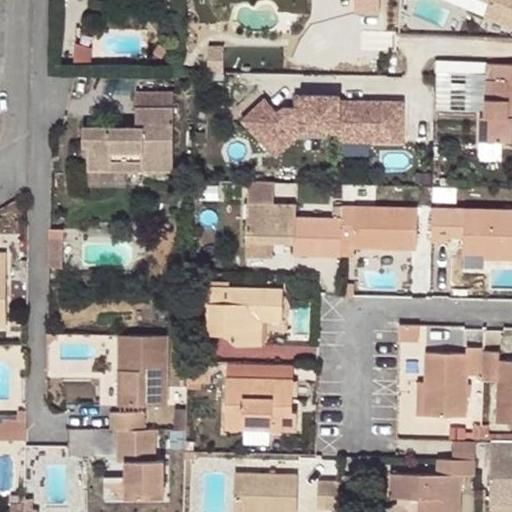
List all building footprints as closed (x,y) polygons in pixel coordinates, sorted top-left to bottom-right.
[(511,0),(489,0),(495,2),(489,16),(511,24),(511,0)] [(158,44),(151,53),(160,59),(167,50),(158,44)] [(205,73),(220,74),(221,47),(206,46),(205,73)] [(511,76),(486,76),(485,129),(481,128),(481,153),(511,154),(511,76)] [(121,162),(120,170),(169,171),(171,104),(160,104),(160,89),(134,89),(133,125),(122,125),(122,132),(110,132),(110,125),(81,125),(81,145),(86,145),(86,169),(107,169),(107,163),(121,162)] [(160,104),(171,104),(172,90),(160,89),(160,104)] [(340,111),(302,110),(302,123),(283,123),(279,127),(265,114),(242,136),(268,163),(290,142),(294,146),(339,147),(340,116),(340,111)] [(404,116),(340,116),(339,147),(339,156),(403,157),(404,116)] [(249,196),(248,217),(247,254),(275,255),(295,256),(295,270),(342,271),(342,254),(343,233),(343,220),(333,220),(333,233),(298,232),(299,219),(276,218),(277,197),(249,196)] [(417,223),(343,220),(343,233),(342,254),(353,254),(353,261),(382,262),(416,263),(417,223)] [(511,224),(432,222),(432,253),(449,254),(450,245),(465,245),(465,266),(484,266),(484,271),(511,272),(511,224)] [(53,228),(53,264),(64,264),(63,228),(53,228)] [(275,255),(247,254),(247,267),(274,269),(275,255)] [(342,254),(342,271),(382,273),(382,262),(353,261),(353,254),(342,254)] [(0,328),(10,329),(11,259),(0,258),(0,328)] [(346,295),(346,307),(359,307),(355,295),(346,295)] [(257,330),(266,330),(285,331),(286,299),(214,298),(213,345),(230,345),(241,356),(257,356),(257,330)] [(299,319),(298,348),(312,349),(313,319),(299,319)] [(403,321),(403,356),(424,355),(423,321),(403,321)] [(266,356),(266,330),(257,330),(257,356),(266,356)] [(169,332),(119,332),(118,401),(146,402),(167,402),(169,332)] [(488,359),(488,353),(470,353),(470,359),(432,359),(431,387),(430,421),(468,422),(470,381),(487,382),(488,359)] [(487,382),(487,391),(501,392),(500,433),(511,433),(511,369),(504,369),(504,360),(488,359),(487,382)] [(190,371),(189,400),(213,400),(214,371),(190,371)] [(246,438),(277,439),(301,439),(301,419),(292,419),(292,410),(297,411),(297,388),(229,387),(229,437),(246,438)] [(422,387),(421,420),(430,421),(431,387),(422,387)] [(146,402),(118,401),(118,411),(146,412),(146,402)] [(146,412),(118,411),(112,411),(112,434),(116,434),(115,465),(124,466),(124,484),(123,503),(162,504),(163,466),(155,466),(155,435),(145,434),(146,412)] [(21,435),(0,435),(0,443),(29,443),(29,419),(29,414),(21,414),(21,423),(21,435)] [(485,431),(484,447),(491,447),(497,447),(511,447),(511,440),(495,439),(494,431),(485,431)] [(276,454),(277,439),(246,438),(245,454),(276,454)] [(511,447),(497,447),(496,462),(495,504),(511,504),(511,447)] [(115,484),(124,484),(124,466),(115,465),(115,484)] [(462,511),(464,484),(478,484),(478,469),(448,468),(448,482),(439,481),(394,479),(394,505),(420,506),(429,506),(429,511),(462,511)] [(448,468),(439,468),(439,481),(448,482),(448,468)] [(304,511),(306,481),(243,478),(240,511),(304,511)] [(346,511),(348,487),(328,486),(326,511),(346,511)]
